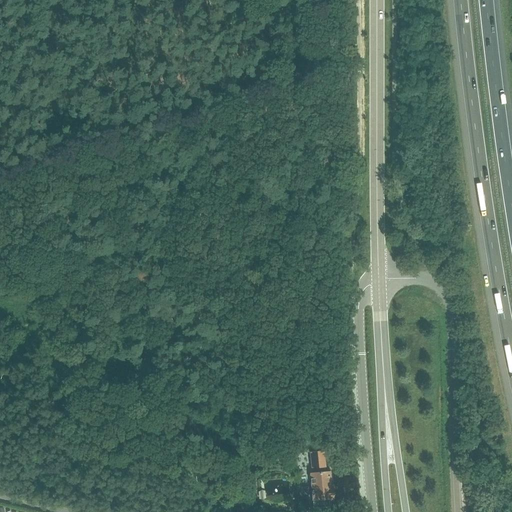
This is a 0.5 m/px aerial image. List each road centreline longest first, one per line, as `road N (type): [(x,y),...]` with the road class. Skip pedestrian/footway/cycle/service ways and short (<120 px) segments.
road 1 (motorway): [(461,0),(511,356)]
road 2 (unclassified): [(379,280),(423,280),(449,298),(459,511)]
road 3 (primary): [(379,280),(376,0)]
road 4 (unclassified): [(372,511),(359,320),(360,297),(379,280)]
road 5 (motorway): [(511,206),(486,0)]
road 6 (primary): [(386,412),(379,280)]
